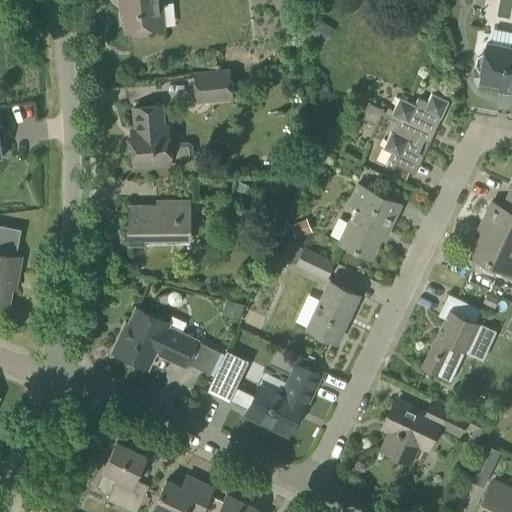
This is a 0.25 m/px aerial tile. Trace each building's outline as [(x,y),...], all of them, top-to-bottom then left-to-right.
[(164,27),(161,0),(123,0),(126,30),(164,27)] [(319,17),(309,33),(319,39),(329,24),(319,17)] [(511,47),(488,43),(486,55),(482,54),(478,57),(477,64),(480,68),(483,69),(481,81),(511,86),(511,47)] [(198,102),(233,99),(230,67),(195,71),(198,102)] [(434,132),(449,100),(432,92),(427,101),(418,97),(415,104),(399,97),(391,114),(398,117),(383,148),(391,152),(386,164),(395,168),(403,151),(417,157),(429,130),(434,132)] [(134,164),(171,161),(190,160),(194,156),(193,145),(188,141),(170,142),(168,129),(164,129),(161,104),(134,106),(136,129),(131,129),(134,164)] [(388,231),(401,204),(358,183),(349,202),(356,205),(339,241),(372,256),(384,229),(388,231)] [(472,255),(507,271),(511,259),(511,186),(503,206),(492,201),(483,220),(487,223),(472,255)] [(129,243),(149,243),(149,238),(190,238),(189,199),(157,199),(157,204),(129,204),(129,243)] [(307,218),(291,224),(296,237),(312,231),(307,218)] [(21,228),(0,224),(0,305),(7,307),(11,287),(15,288),(21,257),(15,256),(21,228)] [(303,247),(288,241),(282,255),(296,262),(327,277),(334,262),(303,247)] [(308,327),(336,341),(359,294),(330,280),(308,327)] [(475,356),(483,340),(472,335),(479,322),(476,320),(482,308),(448,292),(438,315),(445,318),(432,345),(429,352),(422,367),(451,381),(465,351),(475,356)] [(488,293),(484,301),(495,306),(499,299),(488,293)] [(210,373),(220,352),(167,326),(168,323),(136,308),(122,338),(118,336),(112,350),(115,352),(147,367),(155,351),(185,365),(186,362),(210,373)] [(320,376),(296,365),(282,395),(259,384),(254,394),(247,409),(245,413),(288,434),(302,406),(305,407),(320,376)] [(216,372),(208,390),(230,400),(237,382),(216,372)] [(425,450),(439,421),(397,400),(384,427),(392,430),(384,447),(413,462),(420,448),(425,450)] [(460,436),(470,416),(455,408),(445,429),(460,436)] [(134,511),(136,511),(150,485),(135,478),(146,455),(117,441),(103,470),(118,477),(107,499),(134,511)] [(487,473),(497,451),(485,445),(475,468),(487,473)] [(202,511),(215,487),(187,474),(182,486),(167,479),(153,508),(161,511),(202,511)] [(511,511),(511,489),(493,481),(478,511),(511,511)] [(254,511),(257,507),(227,493),(217,511),(254,511)]
